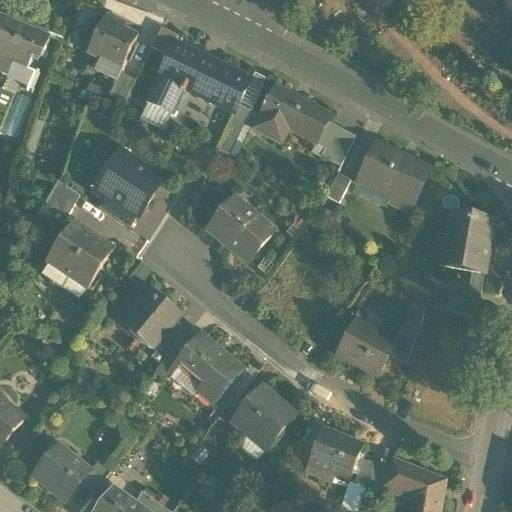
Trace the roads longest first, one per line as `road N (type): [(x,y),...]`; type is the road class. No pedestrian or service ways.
road 1 (residential): [(487,465),(307,385),(165,257)]
road 2 (residential): [(511,180),(235,27)]
